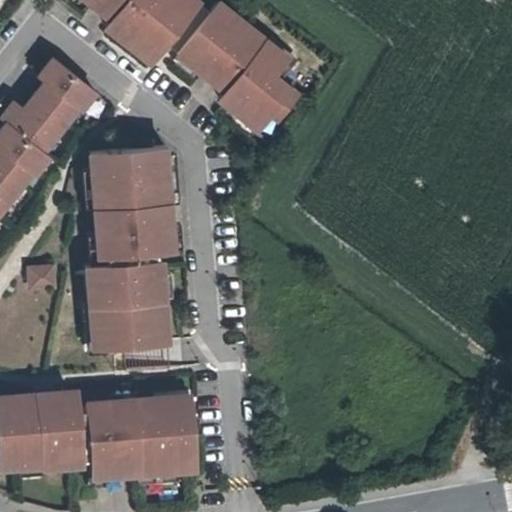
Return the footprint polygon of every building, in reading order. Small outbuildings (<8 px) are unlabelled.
[(137,39),(157,55),(166,44),(201,1),(202,0),(201,0),(87,0),(95,6),(99,0),(127,0),(112,19),(106,26),(132,46),(137,39)] [(99,0),(95,6),(112,19),(127,0),(99,0)] [(201,1),(166,44),(179,53),(181,51),(213,11),(201,1)] [(213,11),(181,51),(194,61),(192,64),(203,72),(223,47),(236,58),(230,67),(239,74),(225,91),(220,97),(258,128),(271,112),(278,118),(298,93),(283,81),(275,74),(290,57),(221,1),(213,11)] [(137,39),(132,46),(152,62),(157,55),(137,39)] [(223,47),(203,72),(225,91),(239,74),(230,67),(236,58),(223,47)] [(0,214),(34,170),(37,172),(50,155),(44,150),(80,104),(83,106),(96,89),(54,57),(44,70),(51,75),(28,103),(19,96),(5,113),(12,118),(0,132),(0,136),(5,141),(0,146),(0,214)] [(297,63),(290,57),(275,74),(283,81),(297,63)] [(271,112),(258,128),(265,134),(278,118),(271,112)] [(113,344),(165,340),(164,309),(160,309),(160,298),(162,298),(159,258),(156,258),(155,242),(152,203),(168,202),(164,145),(90,151),(91,169),(94,169),(95,182),(92,182),(98,254),(107,253),(107,263),(86,264),(89,302),(92,302),(95,342),(113,341),(113,344)] [(172,241),(168,202),(152,203),(155,242),(172,241)] [(52,264),(28,268),(31,287),(55,283),(52,264)] [(0,469),(37,468),(37,471),(75,469),(75,465),(90,464),(130,462),(130,479),(157,477),(156,474),(169,473),(169,476),(188,476),(183,400),(164,402),(164,405),(152,406),(152,402),(80,407),(80,417),(71,417),(70,395),(31,397),(31,401),(22,400),(22,398),(0,399),(0,469)] [(91,481),(130,479),(130,462),(90,464),(91,481)]
